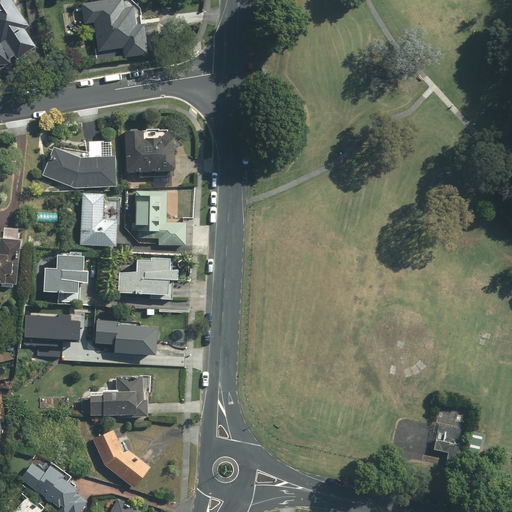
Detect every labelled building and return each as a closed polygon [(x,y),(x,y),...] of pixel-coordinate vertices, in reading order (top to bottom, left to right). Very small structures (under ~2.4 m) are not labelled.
[(0,0),(0,34),(0,35),(0,34),(0,64),(14,63),(12,57),(19,53),(23,56),(40,44),(28,26),(33,23),(17,0),(0,0)] [(141,22),(138,3),(129,5),(128,0),(92,0),(85,1),(88,23),(97,22),(101,49),(128,45),(129,54),(153,50),(149,21),(141,22)] [(173,128),(165,135),(147,136),(146,127),(129,128),(130,170),(179,167),(178,146),(184,141),(173,128)] [(121,151),(86,154),(57,143),(46,173),(79,186),(124,181),(121,151)] [(190,242),(189,221),(169,221),(169,189),(138,190),(138,236),(161,236),(161,242),(190,242)] [(122,243),(123,216),(108,215),(109,192),(85,191),(83,241),(122,243)] [(0,279),(20,282),(25,237),(5,235),(3,251),(0,250),(0,279)] [(84,290),(85,277),(94,277),(94,266),(90,266),(90,253),(62,252),(62,266),(49,266),(48,289),(84,290)] [(173,291),(174,277),(182,276),(182,266),(174,267),(175,256),(156,255),(156,257),(142,257),(142,270),(124,269),(123,288),(173,291)] [(24,316),(23,346),(36,346),(36,357),(62,358),(63,340),(78,341),(79,323),(70,322),(70,314),(59,314),(59,317),(24,316)] [(162,324),(124,321),(124,319),(103,317),(101,339),(121,341),(121,349),(160,352),(162,324)] [(85,397),(85,413),(152,411),(152,398),(148,398),(147,375),(120,375),(120,388),(108,389),(108,392),(95,393),(95,396),(85,397)] [(133,448),(128,451),(117,428),(96,438),(108,464),(138,485),(154,464),(133,448)] [(472,430),(467,447),(477,450),(482,432),(472,430)] [(435,439),(433,449),(450,452),(448,463),(460,465),(463,444),(435,439)] [(49,470),(35,461),(24,478),(73,511),(83,511),(92,499),(81,492),(84,488),(75,483),(77,480),(68,475),(70,472),(53,463),(49,470)] [(46,511),(44,510),(49,505),(29,487),(7,511),(46,511)] [(140,511),(142,509),(119,498),(112,511),(140,511)]
